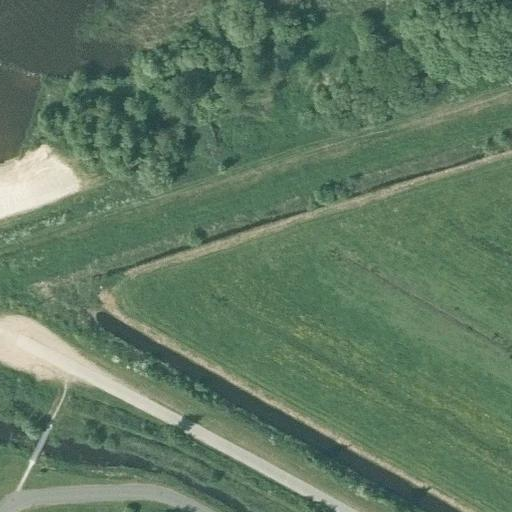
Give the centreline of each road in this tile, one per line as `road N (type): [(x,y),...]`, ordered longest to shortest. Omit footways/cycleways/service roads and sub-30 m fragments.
road 1 (residential): [(343,511),(18,340)]
road 2 (residential): [(6,511),(25,497),(152,494),(194,511)]
